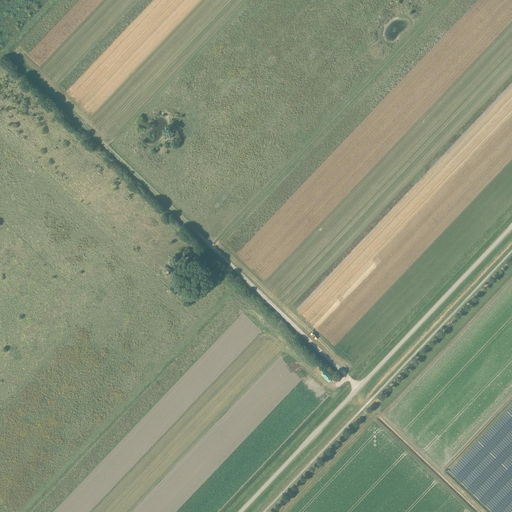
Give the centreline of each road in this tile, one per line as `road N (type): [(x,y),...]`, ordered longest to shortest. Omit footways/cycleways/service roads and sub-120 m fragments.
road 1 (track): [(2,51),(358,389)]
road 2 (tertiary): [(242,511),(511,228)]
